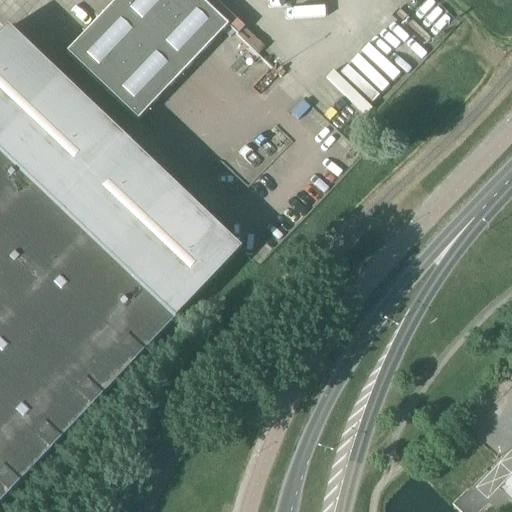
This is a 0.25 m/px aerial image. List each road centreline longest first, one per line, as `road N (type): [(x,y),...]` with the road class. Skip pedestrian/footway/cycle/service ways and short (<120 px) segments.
road 1 (unclassified): [(467,223),(393,297),(355,350),(296,467),(287,511)]
road 2 (unclassified): [(334,511),(369,387),(467,223)]
